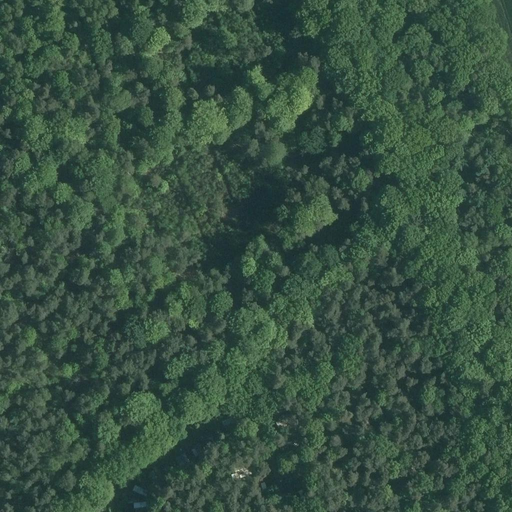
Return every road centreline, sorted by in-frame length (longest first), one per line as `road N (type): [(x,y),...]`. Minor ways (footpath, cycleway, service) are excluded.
road 1 (track): [(21,182),(328,80)]
road 2 (track): [(511,461),(398,201)]
road 3 (track): [(223,348),(285,511)]
road 4 (track): [(398,201),(354,71)]
